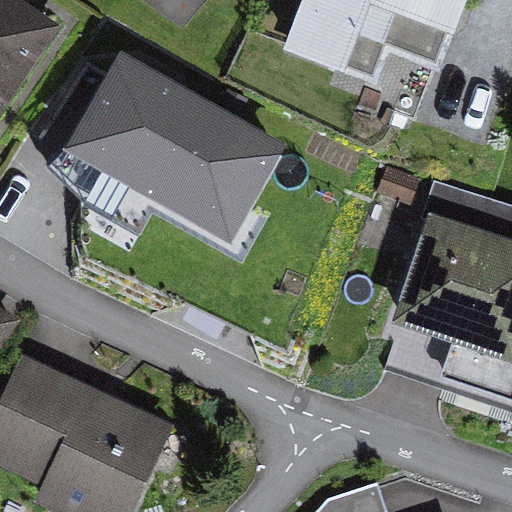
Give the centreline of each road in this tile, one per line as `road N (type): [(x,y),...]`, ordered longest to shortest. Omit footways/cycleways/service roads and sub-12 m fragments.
road 1 (residential): [(0,263),(304,433)]
road 2 (residential): [(304,433),(511,494)]
